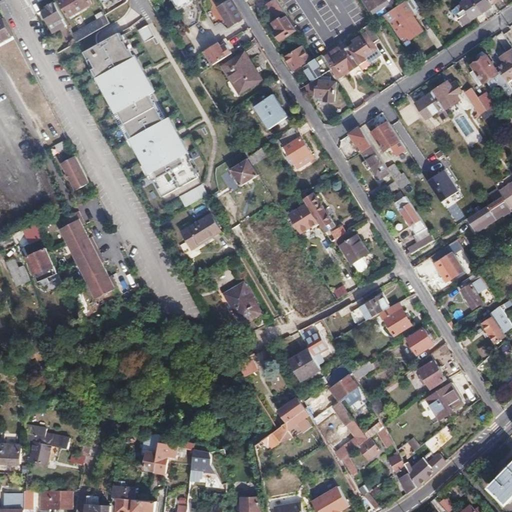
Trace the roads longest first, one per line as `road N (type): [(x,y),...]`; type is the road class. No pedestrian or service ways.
road 1 (residential): [(329,142),(511,19)]
road 2 (residential): [(409,266),(511,424)]
road 3 (residential): [(409,266),(251,349)]
road 4 (residential): [(239,0),(329,142)]
road 5 (residential): [(329,142),(409,266)]
road 6 (secondary): [(396,511),(511,424)]
